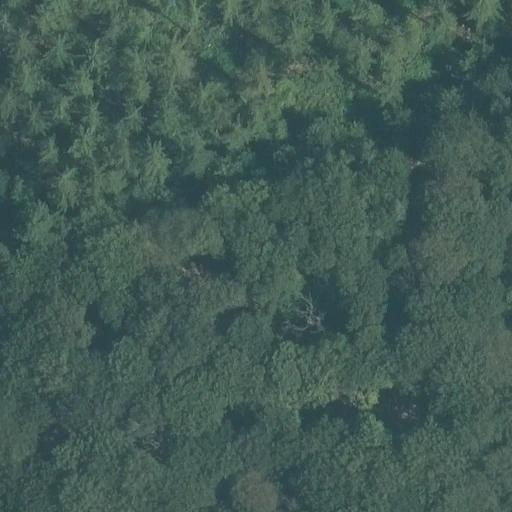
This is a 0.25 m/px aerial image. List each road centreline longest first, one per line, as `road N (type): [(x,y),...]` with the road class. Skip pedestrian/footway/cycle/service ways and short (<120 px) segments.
road 1 (track): [(0,294),(511,140)]
road 2 (track): [(511,351),(412,511)]
